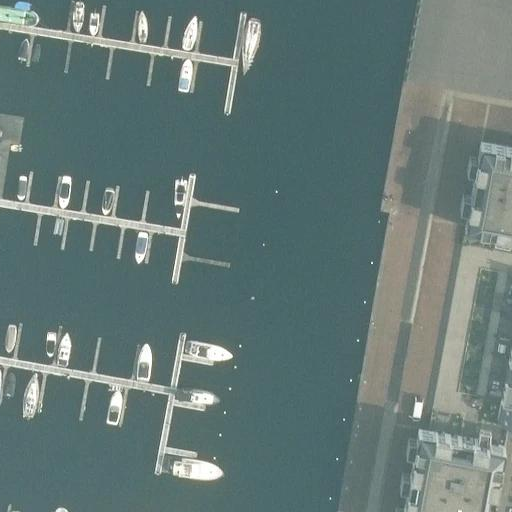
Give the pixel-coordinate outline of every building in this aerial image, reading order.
[(511,147),(481,141),(465,228),(511,236),(511,147)] [(511,236),(465,228),(428,431),(505,444),(509,421),(498,419),(501,399),(505,378),(509,358),(511,340),(511,236)] [(511,379),(505,378),(501,399),(511,400),(511,379)] [(498,419),(509,421),(511,421),(511,400),(501,399),(498,419)] [(403,511),(492,511),(495,501),(496,494),(505,444),(428,431),(418,429),(403,511)]
